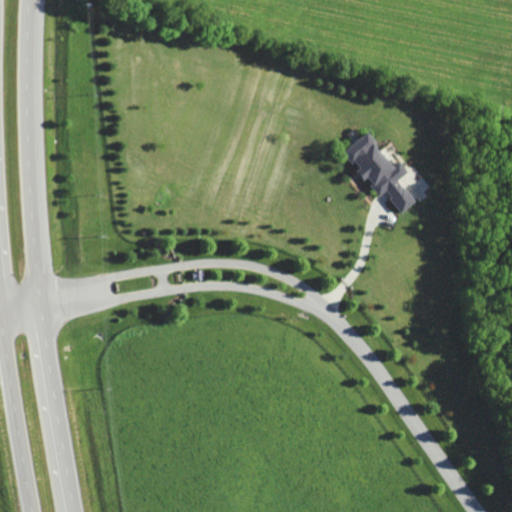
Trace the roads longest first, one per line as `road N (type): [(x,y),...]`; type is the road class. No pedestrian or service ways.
road 1 (trunk): [(74,511),(34,244),(28,0)]
road 2 (residential): [(337,322),(278,274),(214,262),(57,285),(0,310)]
road 3 (residential): [(0,310),(229,285),(274,294),(337,322)]
road 4 (residential): [(337,322),(377,366),(475,511)]
road 5 (trunk): [(0,310),(31,511)]
